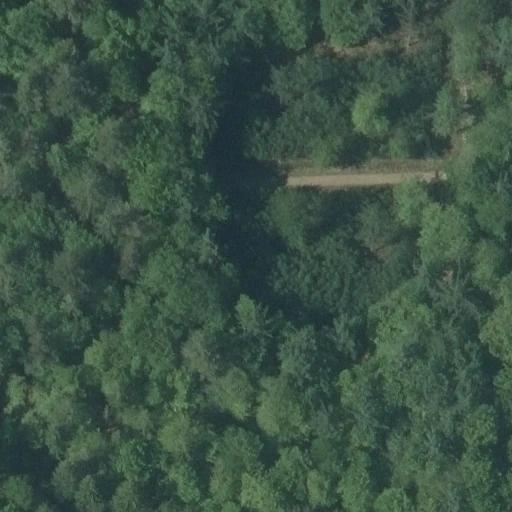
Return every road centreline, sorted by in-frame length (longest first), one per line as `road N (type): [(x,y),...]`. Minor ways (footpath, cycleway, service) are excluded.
road 1 (track): [(0,219),(457,165)]
road 2 (track): [(490,511),(457,165)]
road 3 (track): [(457,165),(444,0)]
